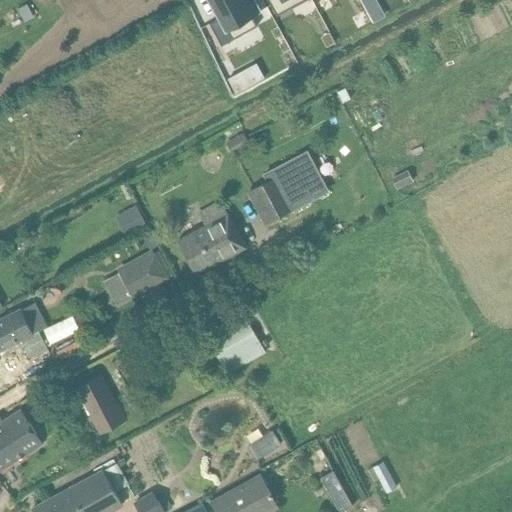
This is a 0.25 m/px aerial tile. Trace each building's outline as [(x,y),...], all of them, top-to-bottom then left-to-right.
[(243,0),(210,0),(221,18),(211,23),(222,45),(234,39),(230,31),(261,14),(253,0),(246,0),(244,1),(243,0)] [(268,0),(277,15),(288,8),(283,0),(268,0)] [(375,0),(360,0),(367,13),(379,7),(375,0)] [(27,3),(18,8),(25,20),(34,16),(27,3)] [(236,93),(247,86),(239,72),(228,78),(236,93)] [(346,90),(338,94),(344,104),(351,101),(346,90)] [(245,135),(229,144),(234,153),(250,144),(245,135)] [(254,188),(247,191),(265,224),(307,203),(319,196),(328,191),(307,151),(265,174),(268,181),(254,188)] [(397,189),(413,181),(408,170),(392,178),(397,189)] [(240,245),(230,221),(220,202),(199,213),(205,225),(178,240),(196,273),(243,249),(240,245)] [(136,206),(115,217),(125,237),(146,226),(136,206)] [(32,232),(21,238),(24,244),(29,246),(34,243),(35,237),(32,232)] [(130,298),(167,278),(152,250),(115,270),(130,298)] [(23,307),(0,318),(0,350),(20,340),(36,332),(26,313),(23,307)] [(246,317),(208,339),(228,374),(266,352),(246,317)] [(124,418),(110,392),(100,375),(65,395),(75,412),(83,408),(97,433),(124,418)] [(0,470),(43,443),(32,425),(21,409),(0,422),(0,470)] [(273,432),(264,437),(274,451),(282,446),(273,432)] [(383,461),(372,467),(386,493),(397,487),(383,461)] [(108,511),(119,506),(100,472),(99,470),(32,508),(34,511),(108,511)] [(334,471),(322,477),(340,511),(342,511),(353,506),(334,471)] [(261,475),(212,502),(217,511),(267,511),(278,506),(261,475)] [(153,491),(134,502),(139,511),(142,511),(159,502),(153,491)] [(207,511),(202,502),(182,511),(207,511)]
